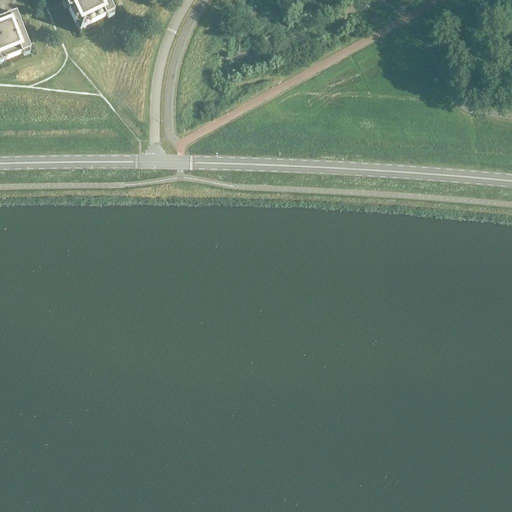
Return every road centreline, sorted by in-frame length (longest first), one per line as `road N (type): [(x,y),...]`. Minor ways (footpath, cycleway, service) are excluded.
road 1 (tertiary): [(511,183),(154,164)]
road 2 (residential): [(154,164),(160,68),(190,0)]
road 3 (tertiary): [(154,164),(0,164)]
